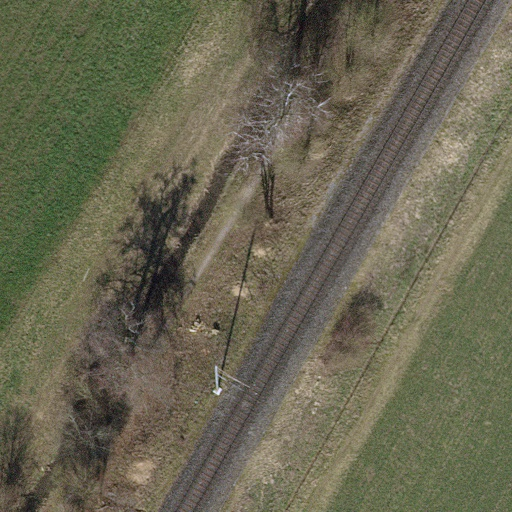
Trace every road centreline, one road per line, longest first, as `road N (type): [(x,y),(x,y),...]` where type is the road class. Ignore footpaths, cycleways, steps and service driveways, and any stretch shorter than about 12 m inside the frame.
road 1 (track): [(41,511),(344,0)]
road 2 (track): [(316,511),(511,157)]
